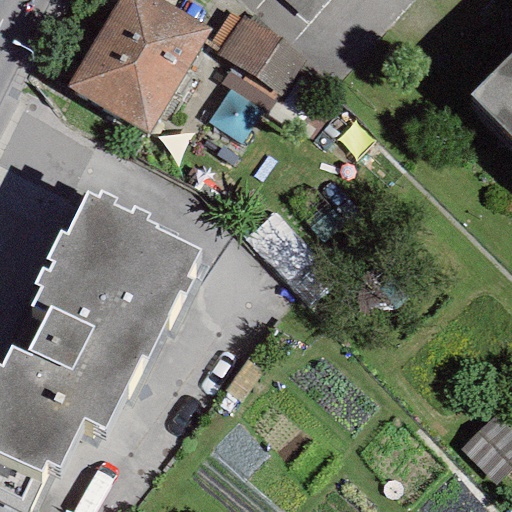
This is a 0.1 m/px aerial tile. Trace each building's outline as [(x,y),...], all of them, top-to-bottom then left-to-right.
[(161,0),(117,0),(66,88),(147,136),(211,29),(161,0)] [(280,0),(307,23),(326,0),(280,0)] [(306,60),(241,15),(215,53),(280,97),(306,60)] [(511,53),(469,95),(511,138),(511,53)] [(96,198),(85,192),(65,234),(59,231),(45,260),(51,263),(47,271),(40,268),(33,284),(40,288),(33,303),(46,308),(25,352),(9,345),(0,365),(0,504),(16,511),(26,511),(28,510),(45,474),(41,473),(46,462),(59,468),(82,419),(103,429),(138,357),(145,360),(177,292),(184,295),(191,281),(185,278),(198,250),(153,229),(155,225),(145,220),(147,215),(133,208),(130,214),(111,205),(114,199),(99,192),(96,198)] [(511,432),(494,415),(459,450),(495,486),(511,469),(511,432)]
